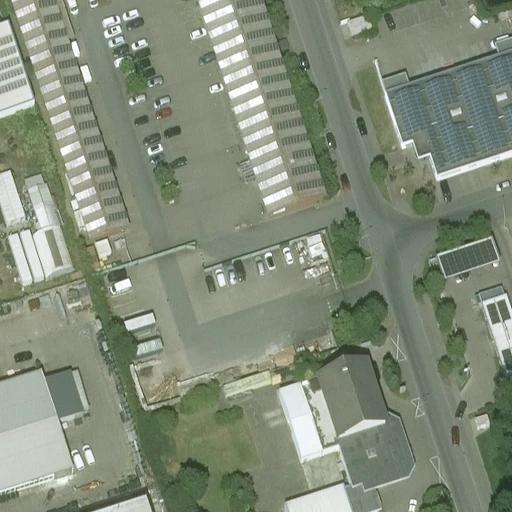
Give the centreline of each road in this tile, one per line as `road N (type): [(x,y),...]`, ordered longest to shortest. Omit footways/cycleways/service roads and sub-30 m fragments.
road 1 (unclassified): [(383,241),(472,511)]
road 2 (unclassified): [(303,0),(383,241)]
road 3 (unclassified): [(383,241),(511,199)]
